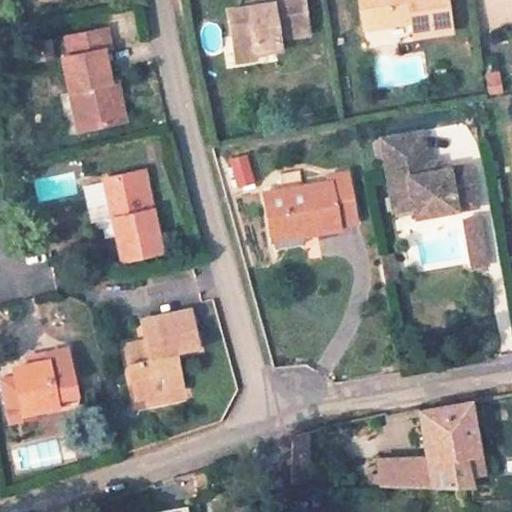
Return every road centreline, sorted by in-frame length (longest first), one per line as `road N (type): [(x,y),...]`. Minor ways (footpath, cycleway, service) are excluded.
road 1 (residential): [(273,424),(162,0)]
road 2 (residential): [(0,511),(273,424)]
road 3 (residential): [(273,424),(511,373)]
